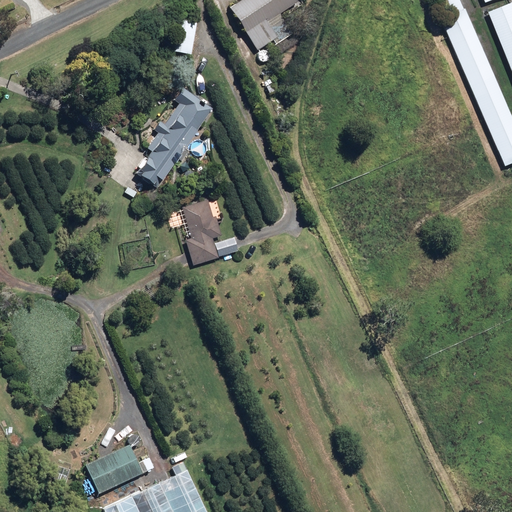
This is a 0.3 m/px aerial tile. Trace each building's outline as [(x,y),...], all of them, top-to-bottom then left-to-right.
[(291,34),(278,14),(296,2),(294,0),(241,0),(229,8),(256,50),(276,37),(279,42),(291,34)] [(440,18),(503,166),(511,161),(511,120),(464,9),(462,10),(457,0),(438,0),(445,15),(440,18)] [(511,4),(511,3),(487,12),(511,74),(511,4)] [(166,51),(190,55),(195,23),(171,19),(166,51)] [(265,87),(268,94),(274,90),(271,84),(265,87)] [(146,149),(150,152),(135,173),(155,187),(210,109),(182,88),(173,101),(177,105),(163,125),(159,122),(153,130),(158,133),(146,149)] [(185,240),(192,265),(217,258),(211,238),(220,236),(215,216),(212,217),(206,200),(181,208),(190,239),(185,240)] [(128,445),(85,465),(98,494),(152,469),(147,458),(136,463),(128,445)] [(102,510),(103,511),(204,511),(182,463),(172,467),(175,476),(102,510)]
